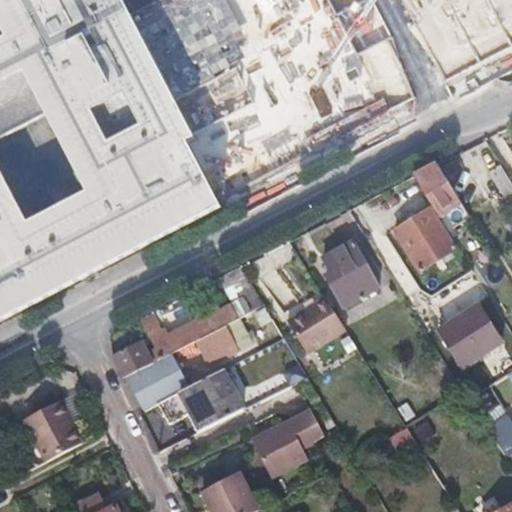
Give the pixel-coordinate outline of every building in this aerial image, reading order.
[(195,136),(124,0),(5,0),(0,3),(0,28),(6,38),(0,41),(0,325),(222,210),(184,141),(195,136)] [(199,0),(212,28),(276,0),(199,0)] [(376,11),(406,61),(412,57),(386,6),(376,11)] [(511,9),(487,21),(510,70),(511,68),(511,9)] [(366,20),(244,72),(269,129),(390,77),(366,20)] [(432,207),(439,219),(462,204),(437,164),(413,177),(432,207)] [(511,179),(504,164),(489,171),(504,199),(511,194),(511,179)] [(457,248),(439,219),(432,207),(415,218),(397,229),(423,270),(457,248)] [(466,211),(464,213),(461,214),(465,220),(470,216),(466,211)] [(388,238),(375,243),(385,267),(398,262),(388,238)] [(353,243),(339,251),(324,259),(335,278),(329,283),(344,308),(378,288),(353,243)] [(242,298),(250,312),(261,306),(238,268),(228,273),(238,290),(243,288),(248,295),(242,298)] [(455,281),(464,301),(485,291),(476,271),(455,281)] [(344,330),(324,297),(285,320),(306,353),(344,330)] [(205,318),(212,331),(222,327),(250,312),(242,298),(205,318)] [(481,303),(435,330),(461,372),(506,344),(481,303)] [(155,347),(161,359),(168,355),(192,342),(212,331),(205,318),(202,312),(195,316),(197,321),(153,345),(155,347)] [(222,327),(212,331),(192,342),(199,356),(207,370),(236,354),(222,327)] [(133,329),(110,341),(108,348),(111,355),(140,341),(133,329)] [(161,359),(155,347),(147,351),(141,340),(140,341),(111,355),(122,378),(124,377),(161,359)] [(168,355),(161,359),(124,377),(143,413),(158,406),(187,391),(168,355)] [(221,373),(187,391),(158,406),(169,427),(192,415),(201,433),(241,413),(221,373)] [(25,420),(46,462),(82,443),(61,402),(25,420)] [(273,480),(291,471),(308,462),(302,451),(324,438),(310,413),(253,443),(273,480)] [(511,436),(497,446),(511,469),(511,436)] [(256,511),(259,511),(248,492),(238,473),(204,491),(215,511),(256,511)] [(75,511),(116,511),(114,507),(105,511),(97,496),(73,508),(75,511)]
